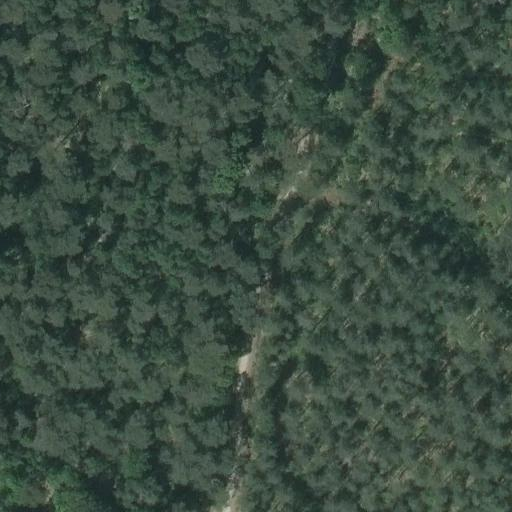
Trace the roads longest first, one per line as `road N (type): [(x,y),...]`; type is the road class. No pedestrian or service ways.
road 1 (track): [(340,0),(263,284),(222,511)]
road 2 (track): [(0,451),(139,511)]
